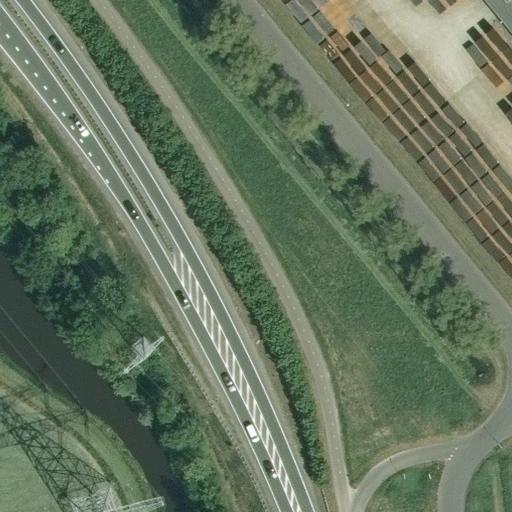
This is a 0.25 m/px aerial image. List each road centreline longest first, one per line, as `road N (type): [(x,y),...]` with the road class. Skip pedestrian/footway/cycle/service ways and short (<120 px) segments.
road 1 (trunk): [(308,511),(170,221),(55,38),(22,0)]
road 2 (trunk): [(0,14),(153,244),(283,511)]
road 3 (unclassified): [(511,332),(237,0)]
road 4 (unclassified): [(352,511),(368,482),(391,465),(468,451)]
